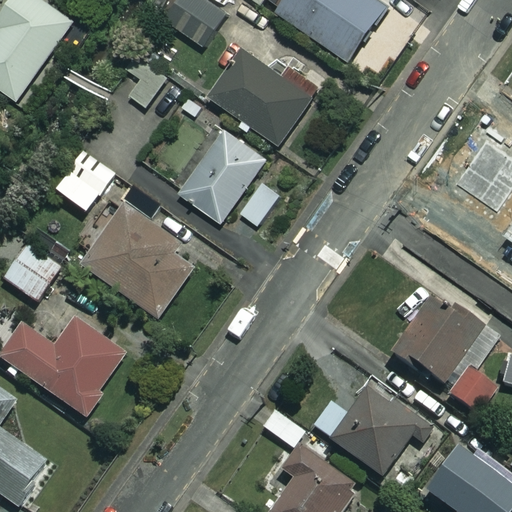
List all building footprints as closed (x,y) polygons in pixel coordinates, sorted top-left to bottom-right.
[(78,21),(48,0),(17,0),(0,24),(5,28),(0,35),(0,86),(21,101),(78,21)] [(391,7),(381,0),(275,0),(273,3),(351,61),(391,7)] [(218,29),(182,4),(171,21),(206,46),(218,29)] [(247,120),(242,127),(252,134),(257,127),(282,144),(315,97),(249,51),(215,98),(247,120)] [(141,60),(133,71),(145,79),(133,97),(150,107),(169,78),(141,60)] [(269,161),(229,132),(184,194),(224,223),(269,161)] [(117,175),(85,152),(56,193),(89,216),(117,175)] [(511,184),(478,235),(511,257),(511,184)] [(280,204),(263,191),(245,215),(262,228),(280,204)] [(183,248),(126,208),(84,267),(160,322),(198,268),(179,254),(183,248)] [(63,268),(30,245),(5,280),(38,303),(63,268)] [(447,385),(453,375),(461,380),(471,365),(482,372),(503,338),(432,293),(395,351),(447,385)] [(25,325),(2,359),(12,366),(6,374),(22,385),(28,377),(89,419),(131,357),(78,321),(59,349),(25,325)] [(499,387),(473,369),(453,397),(478,416),(499,387)] [(30,403),(0,381),(0,486),(29,507),(60,463),(11,430),(30,403)] [(424,423),(372,385),(350,416),(331,402),(313,426),(384,478),(424,423)] [(308,433),(278,412),(265,429),(296,451),(308,433)] [(337,511),(356,486),(300,446),(282,471),(297,481),(274,511),(337,511)] [(511,511),(511,486),(460,450),(429,494),(454,511),(511,511)]
